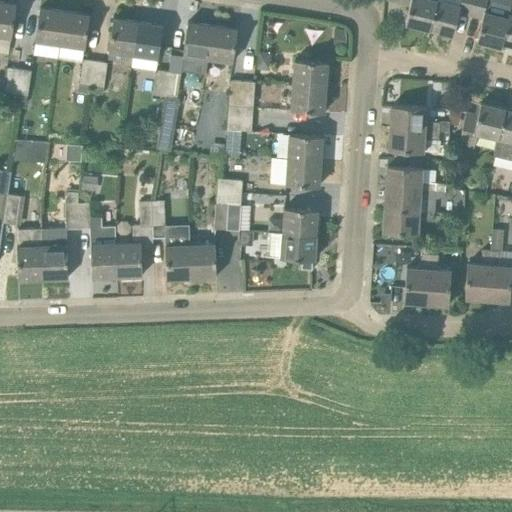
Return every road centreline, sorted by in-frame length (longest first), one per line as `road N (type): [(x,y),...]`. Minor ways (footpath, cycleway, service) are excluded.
road 1 (residential): [(0,319),(343,306)]
road 2 (residential): [(343,306),(352,288),(367,43)]
road 3 (residential): [(511,324),(385,324),(343,306)]
road 4 (residential): [(511,77),(367,43)]
